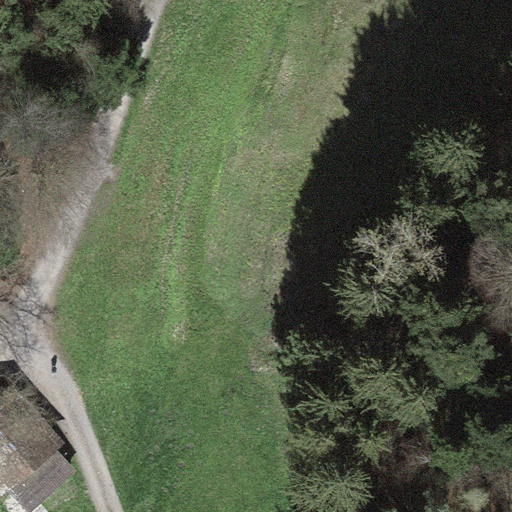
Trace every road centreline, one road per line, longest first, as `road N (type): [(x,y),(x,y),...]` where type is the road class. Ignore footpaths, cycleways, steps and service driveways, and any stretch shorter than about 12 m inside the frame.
road 1 (track): [(164,0),(24,318),(0,344)]
road 2 (track): [(24,318),(109,511)]
